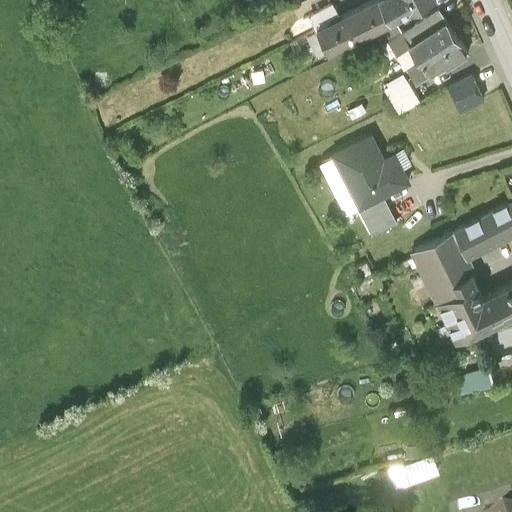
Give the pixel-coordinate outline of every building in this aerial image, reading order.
[(392,20),(381,0),(371,0),(341,16),(317,28),(318,29),(328,48),(331,54),(392,20)] [(381,0),(392,20),(425,0),(381,0)] [(317,28),(341,16),(333,1),(310,14),(317,28)] [(395,52),(409,43),(445,19),(438,9),(402,32),(400,31),(387,39),(395,52)] [(466,50),(445,19),(409,43),(423,65),(428,72),(443,62),(445,64),(466,50)] [(400,31),(394,21),(380,30),(387,39),(400,31)] [(328,48),(318,29),(307,35),(316,53),(328,48)] [(409,43),(395,52),(409,74),(423,65),(409,43)] [(414,81),(428,72),(423,65),(409,74),(414,81)] [(471,72),(447,84),(459,109),(483,98),(471,72)] [(419,98),(404,73),(387,83),(390,88),(386,90),(395,105),(398,110),(419,98)] [(371,133),(336,151),(362,202),(363,203),(381,194),(409,180),(394,151),(383,157),(371,133)] [(395,221),(381,194),(363,203),(362,202),(356,205),(370,234),(395,221)] [(511,200),(454,229),(468,255),(511,233),(511,200)] [(438,238),(412,250),(415,256),(438,300),(473,282),(468,264),(468,255),(454,229),(438,238)] [(511,281),(498,288),(509,312),(511,310),(511,281)] [(480,297),(473,282),(438,300),(457,338),(509,312),(498,288),(480,297)] [(489,370),(466,376),(470,390),(493,384),(489,370)] [(431,451),(402,462),(409,481),(437,471),(431,451)]
